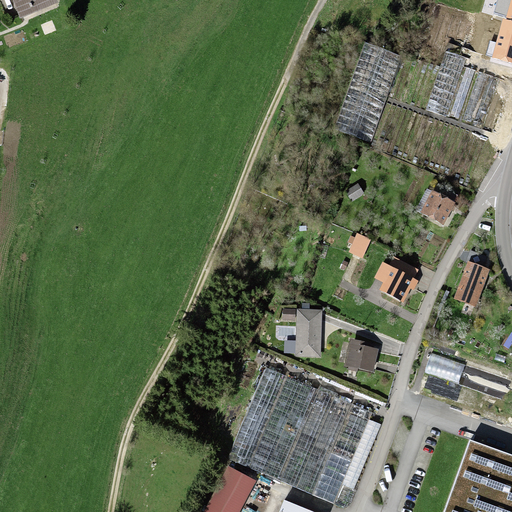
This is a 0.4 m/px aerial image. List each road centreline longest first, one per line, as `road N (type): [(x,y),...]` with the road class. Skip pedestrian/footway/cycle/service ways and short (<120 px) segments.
road 1 (track): [(110,511),(131,419),(190,304),(280,90)]
road 2 (residential): [(356,511),(443,268),(482,204),(503,197)]
